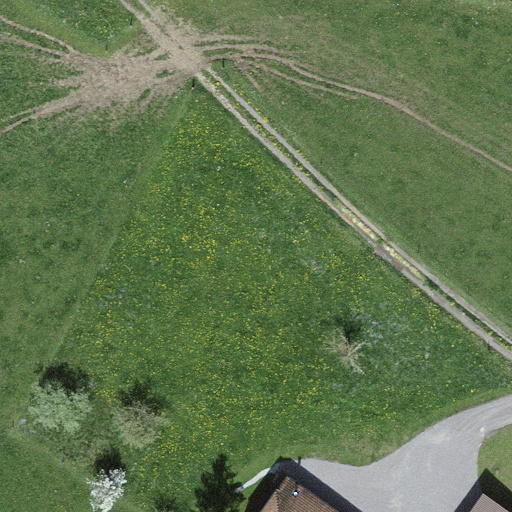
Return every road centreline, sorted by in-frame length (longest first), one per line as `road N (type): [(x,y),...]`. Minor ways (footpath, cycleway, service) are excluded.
road 1 (track): [(138,0),(328,195),(463,315),(511,347)]
road 2 (track): [(363,503),(438,444),(511,412)]
